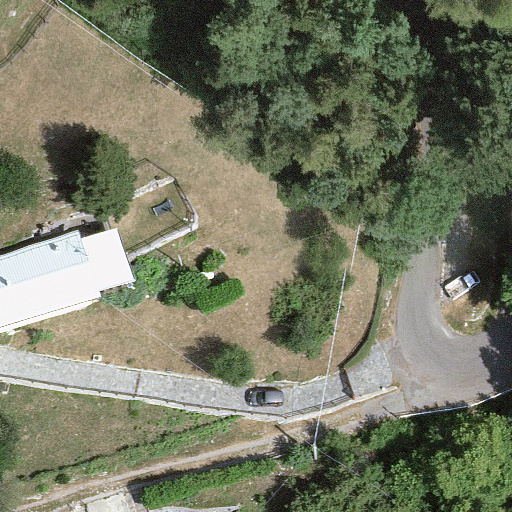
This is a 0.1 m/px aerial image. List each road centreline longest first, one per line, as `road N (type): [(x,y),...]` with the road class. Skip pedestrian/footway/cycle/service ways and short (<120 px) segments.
road 1 (unclassified): [(418,0),(434,152),(403,344),(436,377),(488,365),(511,308)]
road 2 (track): [(66,511),(373,414),(436,377)]
road 3 (track): [(403,344),(349,384),(226,400),(133,385)]
